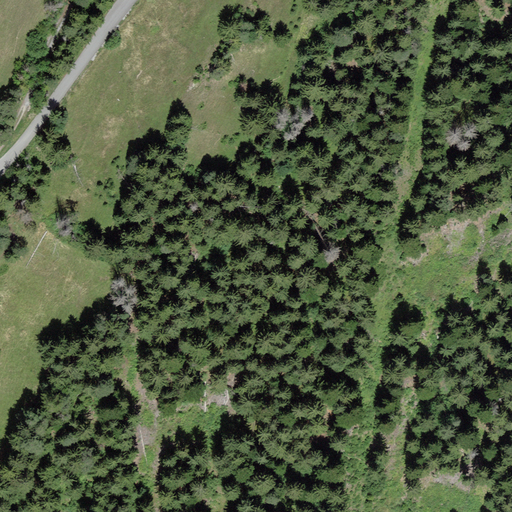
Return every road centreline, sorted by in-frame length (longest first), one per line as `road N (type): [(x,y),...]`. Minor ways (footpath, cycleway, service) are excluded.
road 1 (unclassified): [(0,162),(125,0)]
road 2 (track): [(68,0),(0,142)]
